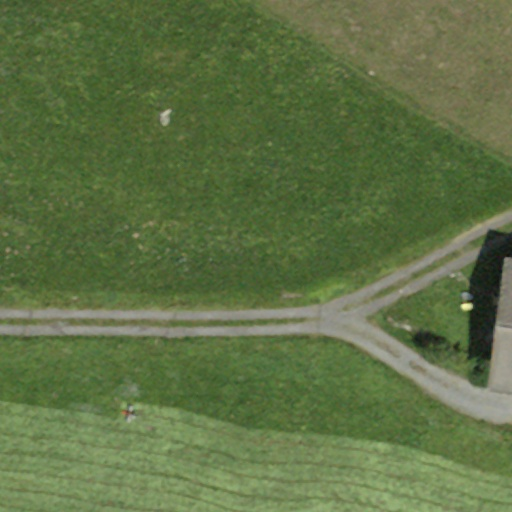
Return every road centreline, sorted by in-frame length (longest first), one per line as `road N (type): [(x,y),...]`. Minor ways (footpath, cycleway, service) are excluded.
road 1 (track): [(0,331),(350,324),(511,245)]
road 2 (track): [(511,407),(481,399),(350,324)]
